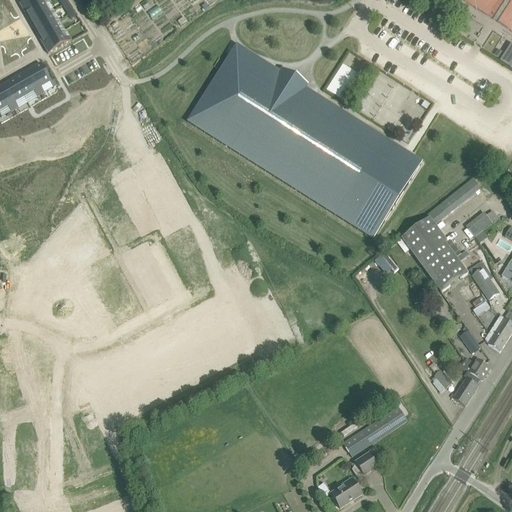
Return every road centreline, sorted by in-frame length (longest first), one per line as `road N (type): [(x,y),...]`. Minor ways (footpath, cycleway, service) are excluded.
road 1 (residential): [(154,246),(184,298),(94,345),(63,348)]
road 2 (residential): [(63,348),(56,498)]
road 3 (residential): [(438,460),(511,350)]
